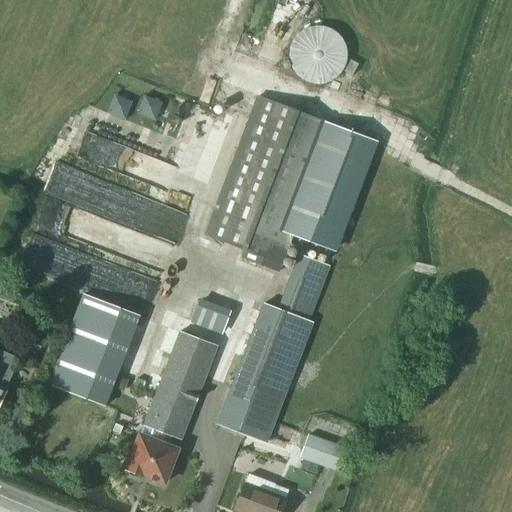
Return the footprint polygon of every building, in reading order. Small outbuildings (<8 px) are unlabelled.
[(300,78),(302,80),(304,81),(309,83),(311,84),(314,85),(316,85),(319,85),(321,85),(324,84),(326,84),(329,83),(333,81),(335,79),(337,78),(339,76),(341,74),(343,72),(344,70),(345,68),(346,65),(347,63),(347,60),(348,58),(348,55),(348,53),(347,50),(347,48),(346,45),(345,43),(344,40),(342,38),(341,36),(339,34),(337,33),(335,31),(333,30),(331,28),(328,27),(326,27),(323,26),(321,26),(318,26),(316,26),(313,26),(311,27),(308,27),(306,28),(304,30),(301,31),(299,33),(297,34),(295,36),(294,38),(293,41),(291,43),(290,45),(290,48),(289,50),(289,53),(289,56),(289,58),(289,61),(290,63),(291,66),(292,68),(293,71),(294,73),(296,75),(298,77),(300,78)] [(114,96),(107,113),(124,120),(131,103),(114,96)] [(259,96),(205,236),(243,251),(240,258),(277,272),(280,265),(281,265),(293,234),(334,125),(259,96)] [(144,97),(137,114),(154,120),(161,104),(144,97)] [(374,140),(334,125),(293,234),(332,249),(374,140)] [(263,304),(216,425),(265,443),(311,323),(307,321),(328,267),(298,255),(277,310),(263,304)] [(83,295),(48,385),(104,406),(112,386),(123,390),(127,379),(116,375),(139,316),(83,295)] [(139,435),(125,469),(127,470),(129,475),(136,478),(141,475),(164,484),(216,346),(179,332),(140,435),(139,435)] [(0,400),(18,360),(0,352),(0,400)] [(115,424),(112,432),(119,435),(122,427),(115,424)] [(349,450),(308,435),(299,458),(341,473),(349,450)] [(244,484),(234,510),(238,511),(280,511),(285,500),(284,499),(288,491),(250,477),(246,485),(244,484)]
